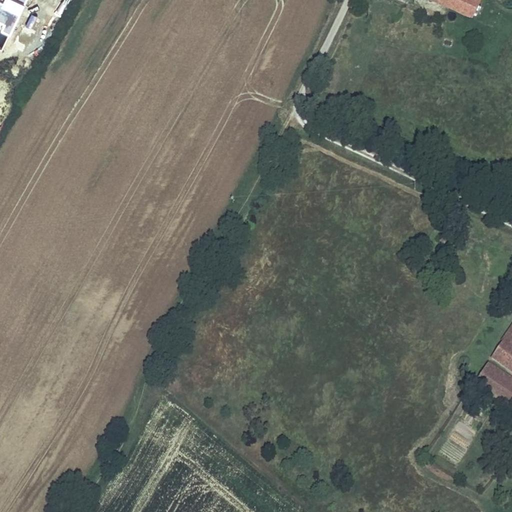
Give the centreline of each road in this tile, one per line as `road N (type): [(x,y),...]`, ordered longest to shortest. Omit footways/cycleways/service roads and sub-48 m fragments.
road 1 (track): [(297,105),(178,316),(130,427),(73,511)]
road 2 (unclassified): [(511,223),(304,123),(301,91),(347,0)]
